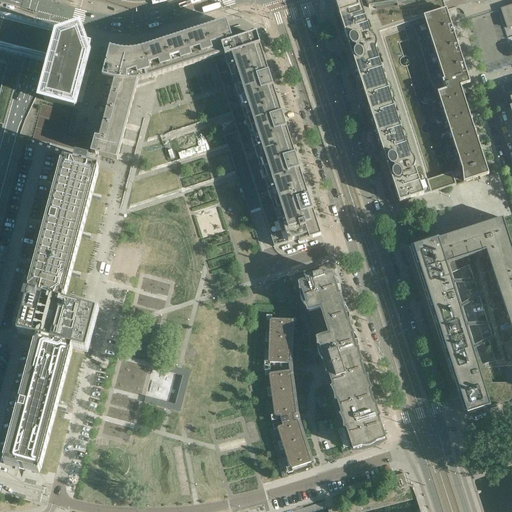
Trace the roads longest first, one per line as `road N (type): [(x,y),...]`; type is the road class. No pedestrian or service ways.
road 1 (tertiary): [(273,0),(415,445)]
road 2 (tertiary): [(443,437),(306,0)]
road 3 (residential): [(163,511),(245,500),(415,445)]
road 4 (motorway): [(0,171),(45,6)]
road 5 (secondary): [(45,6),(134,20),(206,0)]
